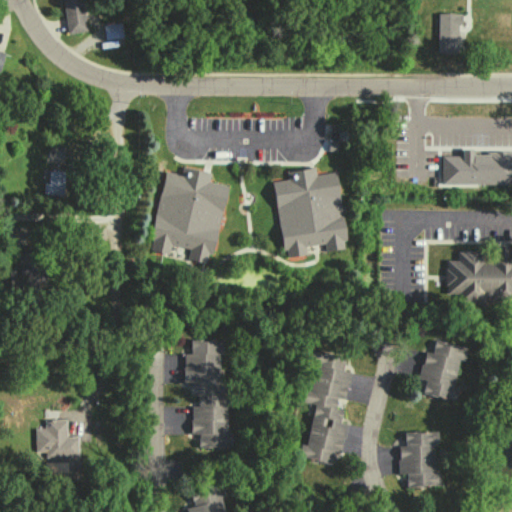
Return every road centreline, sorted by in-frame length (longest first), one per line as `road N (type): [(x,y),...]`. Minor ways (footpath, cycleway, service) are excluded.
road 1 (residential): [(511,85),(142,84),(62,57),(17,0)]
road 2 (residential): [(121,80),(117,226),(0,224)]
road 3 (residential): [(393,511),(373,475),(384,371),(376,350)]
road 4 (residential): [(150,347),(163,511)]
